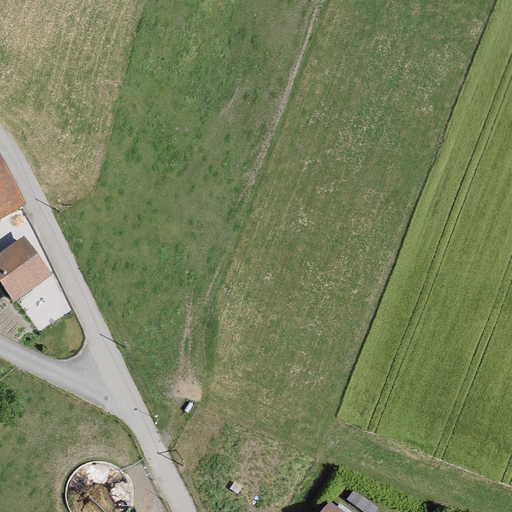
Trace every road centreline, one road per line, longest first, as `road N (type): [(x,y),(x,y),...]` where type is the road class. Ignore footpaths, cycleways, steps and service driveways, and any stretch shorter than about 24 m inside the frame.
road 1 (residential): [(119,390),(30,183),(0,142)]
road 2 (residential): [(185,511),(119,390)]
road 3 (unclassified): [(0,343),(119,390)]
